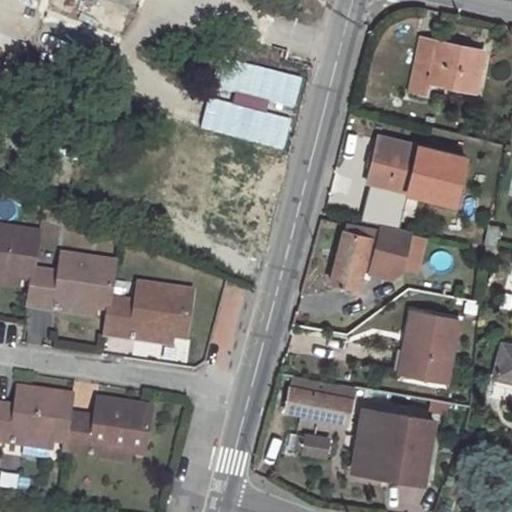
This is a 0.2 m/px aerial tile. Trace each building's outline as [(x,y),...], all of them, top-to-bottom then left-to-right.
[(50,0),(45,20),(121,40),(131,0),(50,0)] [(421,41),(410,89),(426,92),(429,82),(476,92),(485,53),(437,42),(437,44),(421,41)] [(162,201),(202,211),(221,134),(182,124),(162,201)] [(372,183),(367,200),(402,208),(419,146),(379,136),(368,182),(372,183)] [(346,223),(331,282),(358,289),(362,269),(391,276),(404,228),(381,224),(380,229),(346,223)] [(0,275),(18,279),(31,281),(33,269),(38,233),(0,226),(0,275)] [(489,226),(486,244),(496,246),(500,228),(489,226)] [(486,244),(485,258),(495,259),(496,246),(486,244)] [(458,277),(462,258),(432,252),(428,271),(458,277)] [(54,297),(53,303),(95,310),(107,311),(109,300),(115,263),(61,255),(59,273),(33,269),(31,281),(28,306),(43,308),(45,295),(54,297)] [(0,283),(17,286),(18,279),(0,275),(0,283)] [(107,311),(103,336),(120,338),(122,326),(130,327),(130,333),(172,338),(184,340),(191,292),(138,284),(135,304),(109,300),(107,311)] [(45,295),(43,308),(94,316),(95,310),(53,303),(54,297),(45,295)] [(410,312),(406,333),(413,334),(406,374),(447,381),(459,322),(410,312)] [(122,326),(120,338),(171,346),(172,338),(130,333),(130,327),(122,326)] [(406,333),(399,373),(406,374),(413,334),(406,333)] [(489,397),(511,402),(511,346),(502,344),(489,397)] [(293,378),(287,411),(349,423),(355,388),(335,386),(293,378)] [(11,430),(11,436),(52,441),(64,442),(68,416),(72,396),(18,388),(14,411),(5,409),(5,406),(0,405),(0,438),(1,430),(11,430)] [(93,422),(84,420),(84,418),(68,416),(64,442),(63,451),(79,454),(81,441),(89,442),(89,447),(130,453),(143,455),(150,408),(97,399),(93,422)] [(434,420),(364,408),(353,471),(410,481),(414,456),(428,459),(434,420)] [(52,441),(11,436),(11,430),(1,430),(0,438),(0,442),(51,450),(52,441)] [(298,455),(329,458),(331,435),(300,432),(298,455)] [(81,441),(79,454),(129,461),(130,453),(89,447),(89,442),(81,441)] [(414,456),(410,481),(424,484),(428,459),(414,456)]
